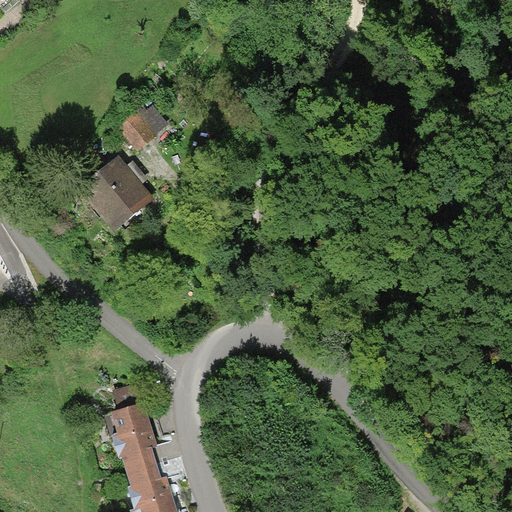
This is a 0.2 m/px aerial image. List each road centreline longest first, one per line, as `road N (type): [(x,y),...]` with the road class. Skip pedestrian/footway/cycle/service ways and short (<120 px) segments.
road 1 (residential): [(444,511),(327,377),(266,329),(206,350),(185,381)]
road 2 (track): [(347,0),(348,20),(258,228),(256,288),(266,329)]
road 3 (track): [(82,511),(68,409),(0,240)]
road 4 (residential): [(0,216),(69,291),(185,381)]
road 5 (residential): [(185,381),(183,410),(211,511)]
